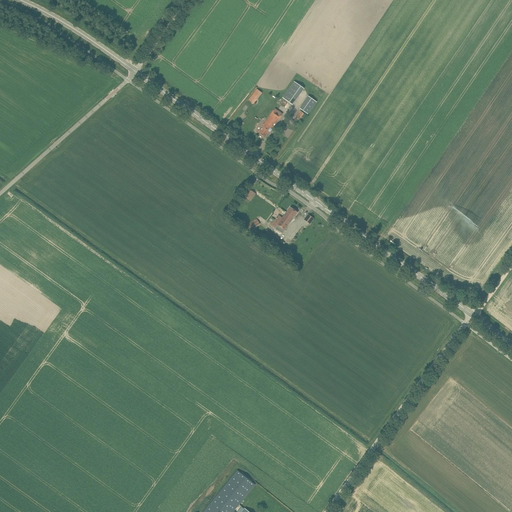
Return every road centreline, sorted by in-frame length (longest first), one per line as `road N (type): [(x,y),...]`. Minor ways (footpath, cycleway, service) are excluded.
road 1 (tertiary): [(473,315),(135,71)]
road 2 (unclassified): [(328,511),(473,315)]
road 3 (unclassified): [(0,193),(135,71)]
road 4 (tertiary): [(135,71),(14,0)]
